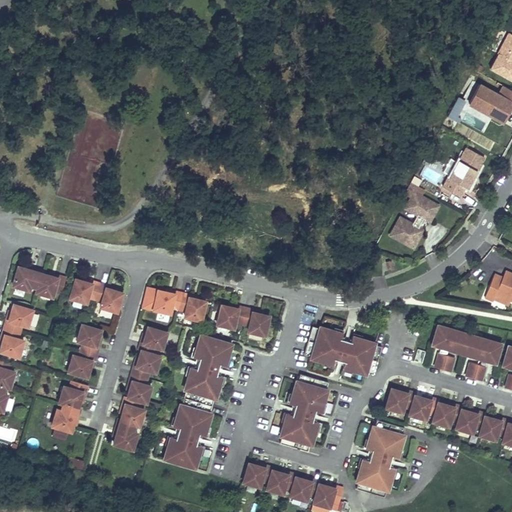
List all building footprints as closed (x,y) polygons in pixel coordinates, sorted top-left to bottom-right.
[(490,69),(511,81),(511,79),(511,35),(508,34),(497,53),(499,54),(490,69)] [(469,104),(504,123),(511,108),(511,91),(503,86),(498,95),(479,85),(469,104)] [(485,158),(467,148),(449,178),(448,178),(443,187),(460,197),(464,188),(467,189),(473,177),(471,176),(474,170),(477,172),(485,158)] [(438,206),(414,192),(405,208),(417,215),(412,224),(400,217),(390,235),(413,247),(423,230),(419,228),(421,224),(423,223),(425,220),(429,222),(438,206)] [(391,260),(385,262),(387,270),(394,268),(391,260)] [(42,274),(18,267),(13,286),(29,291),(31,287),(37,289),(42,274)] [(511,301),(511,273),(511,274),(502,278),(494,274),(484,297),(493,301),(496,294),(511,301)] [(54,277),(42,274),(37,289),(36,293),(53,298),(54,292),(62,294),(64,286),(66,278),(55,275),(54,277)] [(88,283),(75,279),(73,289),(70,299),(86,304),(88,297),(95,300),(100,284),(89,281),(88,283)] [(111,287),(100,284),(95,300),(102,302),(100,308),(117,312),(123,293),(110,290),(111,287)] [(158,291),(148,288),(142,307),(154,310),(158,291)] [(170,293),(158,291),(154,310),(170,314),(172,308),(179,309),(182,294),(171,291),(170,293)] [(194,296),(182,294),(179,309),(186,311),(185,317),(201,321),(206,302),(193,299),(194,296)] [(33,310),(14,305),(10,317),(8,317),(4,328),(20,332),(22,325),(28,327),(33,310)] [(234,308),(222,305),(217,325),(234,329),(235,322),(242,324),(246,309),(235,306),(234,308)] [(99,308),(98,314),(110,318),(112,312),(99,308)] [(257,311),(246,309),(242,324),(249,326),(248,332),(265,336),(269,316),(257,313),(257,311)] [(101,331),(82,325),(77,341),(83,343),(81,350),(96,355),(100,344),(98,343),(101,331)] [(501,344),(438,326),(432,345),(495,363),(501,344)] [(141,351),(154,354),(156,348),(162,349),(167,333),(148,327),(144,340),(142,339),(139,350),(141,351)] [(320,329),(313,327),(304,355),(311,357),(311,358),(334,365),(335,360),(345,362),(343,368),(366,374),(366,373),(374,375),(382,347),(375,345),(375,343),(352,337),(351,342),(341,339),(343,334),(320,327),(320,329)] [(20,332),(4,328),(1,339),(3,340),(0,351),(0,352),(6,354),(19,358),(24,341),(18,339),(20,332)] [(232,344),(201,335),(194,358),(201,360),(198,369),(191,367),(185,390),(186,390),(184,398),(182,405),(180,405),(174,427),(180,429),(177,439),(171,437),(164,459),(195,468),(202,446),(197,444),(199,435),(205,437),(211,414),(210,413),(214,399),(216,399),(222,376),(217,375),(220,366),(225,367),(232,344)] [(511,347),(508,346),(503,366),(511,368),(511,347)] [(425,351),(413,348),(410,360),(422,363),(425,351)] [(96,355),(81,350),(79,357),(73,356),(68,372),(74,374),(87,378),(91,365),(93,366),(96,355)] [(141,351),(137,363),(135,362),(132,373),(147,378),(149,371),(155,373),(160,356),(154,354),(141,351)] [(454,358),(439,353),(435,367),(442,370),(450,372),(454,358)] [(5,361),(0,359),(0,385),(5,387),(10,389),(15,372),(9,370),(11,363),(5,361)] [(485,367),(470,362),(466,377),(473,379),(481,381),(485,367)] [(147,378),(132,373),(129,385),(131,386),(128,397),(127,398),(140,402),(147,403),(151,387),(145,385),(147,378)] [(328,383),(300,375),(298,382),(296,381),(290,404),(295,406),(293,415),(287,413),(280,436),(282,436),(280,444),(308,452),(310,445),(312,445),(318,422),(313,421),(316,412),(321,413),(328,390),(326,390),(328,383)] [(88,386),(72,381),(70,388),(64,386),(59,403),(63,404),(78,408),(82,396),(84,397),(88,386)] [(404,393),(391,389),(386,408),(402,413),(404,407),(411,409),(415,396),(416,393),(405,390),(404,393)] [(415,396),(411,409),(409,415),(426,420),(427,414),(434,416),(438,403),(439,400),(428,397),(427,399),(415,396)] [(128,397),(125,397),(122,408),(124,409),(121,421),(135,425),(140,427),(144,410),(138,408),(140,402),(127,398),(128,397)] [(438,403),(434,416),(432,421),(449,427),(451,420),(457,423),(461,410),(462,410),(463,407),(451,403),(450,406),(438,403)] [(78,408),(63,404),(61,411),(57,410),(52,427),(71,432),(73,426),(78,408)] [(462,410),(461,410),(457,423),(456,428),(472,433),(474,427),(481,429),(485,416),(486,414),(474,411),(474,413),(462,410)] [(485,416),(481,429),(479,435),(496,440),(497,434),(504,436),(508,423),(509,421),(498,417),(497,420),(485,416)] [(405,428),(377,420),(375,427),(373,427),(366,449),(372,451),(369,460),(364,459),(357,481),(358,482),(356,489),(384,497),(387,490),(388,491),(395,468),(389,466),(392,457),(397,459),(403,438),(404,436),(402,435),(405,428)] [(135,425),(121,421),(116,438),(114,444),(133,450),(138,433),(133,432),(135,425)] [(511,424),(508,423),(504,436),(502,442),(511,445),(511,424)] [(31,438),(28,445),(36,448),(39,441),(31,438)] [(261,467),(249,463),(243,482),(259,487),(261,481),(268,483),(272,470),(273,468),(262,464),(261,467)] [(272,470),(268,483),(267,489),(283,494),(285,488),(292,490),(296,477),(296,478),(297,475),(285,471),(285,474),(272,470)] [(296,478),(296,477),(292,490),(290,496),(307,501),(309,495),(316,497),(319,484),(320,482),(309,478),(308,481),(296,478)] [(332,488),(319,484),(316,497),(314,503),(330,508),(332,502),(339,504),(339,503),(344,488),(333,485),(332,488)] [(347,504),(343,503),(343,504),(341,511),(343,511),(349,511),(350,509),(347,504)]
